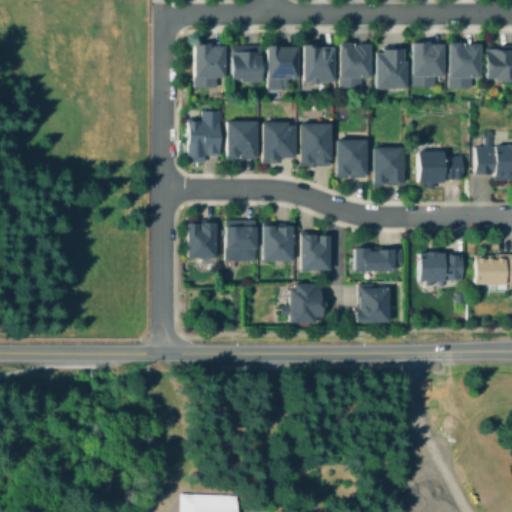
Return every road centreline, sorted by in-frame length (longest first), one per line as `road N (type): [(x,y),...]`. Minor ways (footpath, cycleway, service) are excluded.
road 1 (residential): [(162,188),(292,190),(376,214),(511,214)]
road 2 (tertiary): [(511,351),(162,353)]
road 3 (residential): [(162,353),(161,14)]
road 4 (residential): [(511,12),(270,12)]
road 5 (tertiary): [(162,353),(0,353)]
